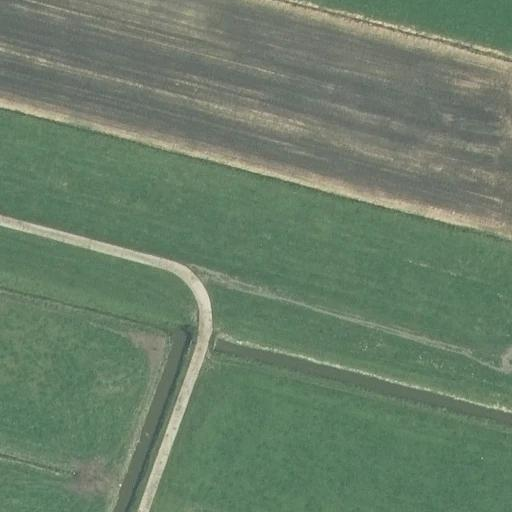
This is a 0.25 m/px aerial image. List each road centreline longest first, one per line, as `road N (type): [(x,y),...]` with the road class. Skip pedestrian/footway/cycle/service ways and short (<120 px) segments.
road 1 (track): [(511,361),(179,272)]
road 2 (track): [(179,272),(200,290),(205,338),(144,511)]
road 3 (track): [(179,272),(0,223)]
